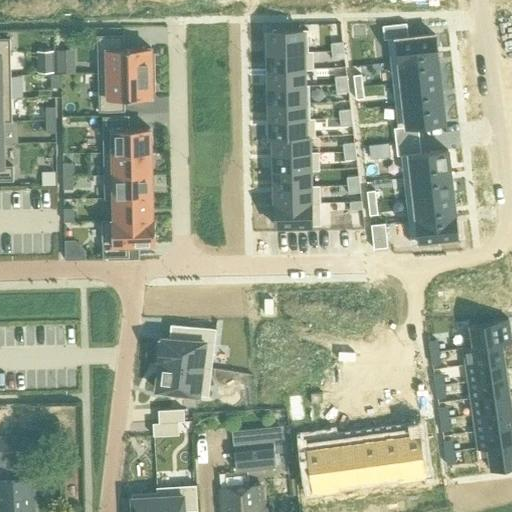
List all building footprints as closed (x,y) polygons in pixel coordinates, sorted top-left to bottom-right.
[(434,33),(408,36),(407,23),(383,25),(384,39),(389,38),(391,60),(437,55),(434,33)] [(267,52),(313,51),(313,49),(308,49),(307,29),(306,29),(306,28),(267,29),(267,52)] [(98,73),(153,72),(153,54),(150,54),(150,47),(123,47),(123,34),(97,35),(98,73)] [(0,75),(10,75),(9,38),(0,37),(0,75)] [(331,50),(343,48),(343,41),(331,42),(331,50)] [(332,58),(344,57),(343,48),(331,50),(332,58)] [(268,70),(307,69),(314,69),(313,51),(267,52),(268,70)] [(393,81),(439,76),(437,55),(391,60),(393,81)] [(37,58),(37,72),(53,71),(53,58),(37,58)] [(74,62),(56,62),(56,71),(74,71),(74,62)] [(268,86),(309,84),(309,83),(308,83),(307,69),(268,70),(268,86)] [(153,72),(98,73),(99,111),(125,110),(124,97),(151,97),(151,89),(154,89),(153,72)] [(61,74),(51,75),(52,88),(62,87),(61,74)] [(336,84),(347,82),(347,74),(335,76),(336,84)] [(353,74),(354,86),(363,86),(361,74),(353,74)] [(0,98),(11,98),(10,75),(0,75),(0,98)] [(396,104),(442,100),(439,76),(393,81),(396,104)] [(336,92),(348,90),(347,82),(336,84),(336,92)] [(269,102),(309,101),(309,84),(268,86),(269,102)] [(364,98),(363,86),(354,86),(356,98),(364,98)] [(11,121),(11,98),(0,98),(0,120),(3,121),(11,121)] [(396,141),(420,138),(418,124),(444,121),(442,100),(396,104),(398,127),(395,128),(396,141)] [(269,119),(310,118),(309,101),(269,102),(269,119)] [(56,106),(46,107),(46,120),(56,119),(56,106)] [(340,118),(351,116),(351,108),(339,109),(340,118)] [(103,152),(150,151),(149,127),(129,128),(128,115),(102,115),(103,152)] [(341,126),(352,125),(351,116),(340,118),(341,126)] [(279,136),(312,136),(315,135),(315,118),(310,118),(269,119),(270,137),(272,137),(279,136)] [(56,119),(46,120),(46,133),(56,132),(56,119)] [(273,152),(312,152),(312,136),(279,136),(272,137),(273,152)] [(448,149),(421,152),(420,138),(396,141),(396,142),(369,144),(370,158),(397,155),(401,155),(404,177),(450,172),(448,149)] [(344,151),(356,149),(355,142),(343,143),(344,151)] [(4,144),(0,143),(0,180),(13,181),(12,165),(5,165),(4,144)] [(345,159),(357,158),(356,149),(344,151),(345,159)] [(150,174),(150,151),(103,152),(103,175),(150,174)] [(274,170),(312,169),(319,169),(319,152),(312,152),(273,152),(273,170),(274,170)] [(63,176),(73,176),(73,163),(63,163),(63,176)] [(274,186),(312,186),(312,169),(274,170),(274,186)] [(54,171),(41,172),(41,185),(55,185),(54,171)] [(406,199),(452,194),(450,172),(404,177),(406,199)] [(150,174),(103,175),(104,198),(111,198),(151,197),(150,174)] [(348,184),(359,183),(358,175),(347,176),(348,184)] [(73,176),(63,176),(63,189),(73,189),(73,176)] [(348,192),(360,191),(359,183),(348,184),(348,192)] [(274,203),(320,202),(320,186),(312,186),(274,186),(274,203)] [(367,191),(368,202),(376,202),(375,190),(367,191)] [(408,220),(455,215),(452,194),(406,199),(408,220)] [(111,221),(151,220),(151,197),(111,198),(111,221)] [(350,209),(362,208),(362,200),(349,202),(350,209)] [(320,202),(274,203),(275,225),(313,225),(320,225),(320,202)] [(376,202),(368,202),(370,214),(378,214),(376,202)] [(73,208),(63,209),(63,222),(73,222),(73,208)] [(411,242),(457,237),(455,215),(408,220),(411,242)] [(151,220),(111,221),(102,221),(103,257),(128,257),(128,246),(155,246),(154,220),(151,220)] [(385,223),(371,224),(374,248),(388,246),(385,223)] [(64,257),(84,257),(84,247),(74,237),(64,237),(64,257)] [(461,348),(511,340),(508,318),(466,324),(469,345),(461,347),(461,348)] [(170,326),(169,339),(207,343),(214,344),(215,332),(170,326)] [(159,364),(211,370),(212,358),(214,344),(207,343),(169,339),(162,338),(162,340),(159,340),(157,361),(159,361),(159,364)] [(429,352),(438,351),(436,339),(427,341),(429,352)] [(463,364),(503,358),(501,344),(511,343),(511,340),(461,348),(463,364)] [(430,365),(440,364),(438,351),(429,352),(430,365)] [(466,381),(506,375),(503,358),(463,364),(466,381)] [(159,364),(156,390),(201,395),(208,396),(211,370),(159,364)] [(433,386),(443,384),(442,373),(432,374),(433,386)] [(468,398),(508,392),(506,375),(466,381),(468,398)] [(436,399),(445,398),(443,384),(433,386),(436,399)] [(470,414),(511,408),(508,392),(468,398),(470,414)] [(390,394),(377,395),(378,405),(390,405),(390,394)] [(302,395),(288,397),(292,422),(305,421),(302,395)] [(347,405),(347,395),(334,395),(335,405),(347,405)] [(347,395),(347,405),(361,405),(360,395),(347,395)] [(433,421),(429,395),(416,397),(419,423),(433,421)] [(438,419),(448,417),(447,406),(437,407),(438,419)] [(473,431),(511,425),(511,417),(511,408),(470,414),(473,431)] [(159,423),(178,422),(184,422),(183,409),(158,411),(159,423)] [(440,432),(450,431),(448,417),(438,419),(440,432)] [(178,422),(159,423),(152,424),(153,436),(179,435),(178,422)] [(475,448),(511,442),(511,425),(473,431),(475,448)] [(233,430),(238,471),(276,469),(276,467),(280,466),(279,453),(286,452),(283,426),(233,430)] [(417,429),(395,433),(400,481),(424,477),(417,429)] [(395,433),(373,436),(380,481),(400,478),(395,433)] [(0,437),(0,511),(35,511),(35,497),(35,492),(34,477),(18,478),(17,459),(19,458),(17,436),(0,437)] [(373,436),(352,439),(358,484),(380,481),(373,436)] [(331,437),(306,440),(313,494),(339,490),(338,487),(332,441),(331,437)] [(352,439),(332,441),(338,487),(358,484),(352,439)] [(443,452),(453,451),(451,440),(442,441),(443,452)] [(511,442),(475,448),(476,450),(485,448),(488,471),(503,470),(511,467),(511,442)] [(445,465),(455,464),(453,451),(443,452),(445,465)] [(271,480),(273,499),(293,497),(291,478),(271,480)] [(218,487),(220,511),(261,511),(259,484),(218,487)] [(156,491),(157,511),(184,511),(184,485),(156,486),(156,491)] [(157,511),(156,491),(131,492),(132,511),(157,511)]
